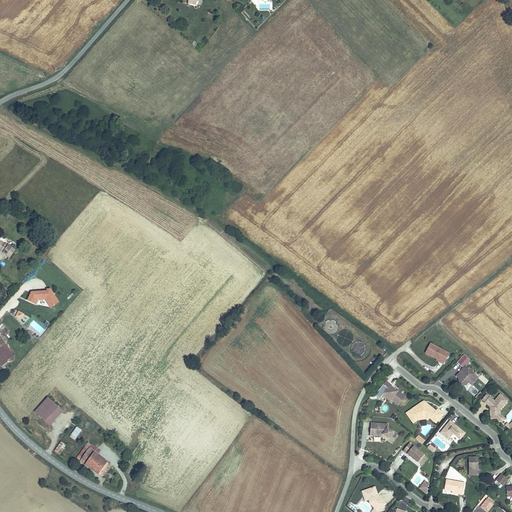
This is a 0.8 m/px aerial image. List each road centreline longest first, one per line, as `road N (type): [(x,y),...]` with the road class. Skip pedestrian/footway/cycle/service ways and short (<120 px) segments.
road 1 (tertiary): [(0,409),(69,471),(158,511)]
road 2 (unclassified): [(128,0),(64,71),(0,101)]
road 3 (residential): [(388,359),(490,432),(511,463)]
road 4 (track): [(511,259),(411,340)]
